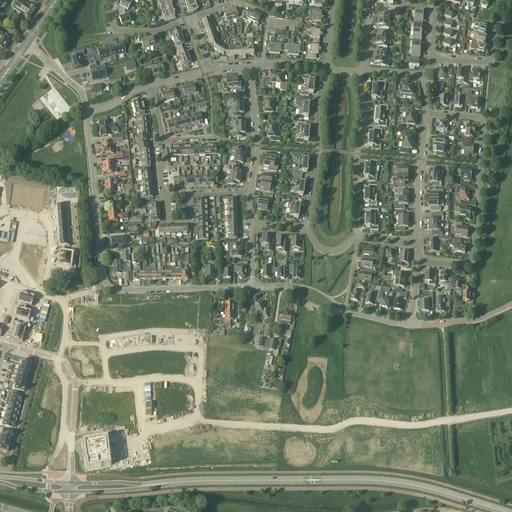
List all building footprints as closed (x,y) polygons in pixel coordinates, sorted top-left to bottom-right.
[(35,9),(26,3),(21,0),(14,0),(10,7),(3,18),(2,19),(6,22),(14,10),(25,17),(25,18),(27,20),(28,19),(29,20),(35,9)] [(131,3),(124,0),(122,0),(119,7),(120,7),(118,12),(125,13),(126,10),(128,11),(128,10),(129,9),(130,9),(131,8),(131,7),(132,6),(131,5),(131,4),(131,3)] [(168,0),(160,0),(158,1),(159,5),(160,4),(161,8),(160,8),(161,12),(172,8),(171,5),(172,5),(171,3),(170,3),(168,0)] [(194,0),(187,0),(188,2),(185,3),(185,4),(185,5),(184,5),(184,6),(185,7),(186,7),(187,8),(196,5),(194,0)] [(3,3),(0,8),(0,15),(3,18),(10,7),(3,3)] [(196,5),(187,8),(187,9),(186,10),(186,11),(187,12),(188,12),(189,13),(191,12),(192,14),(196,12),(195,11),(198,10),(196,5)] [(172,8),(161,12),(163,15),(164,15),(165,18),(164,19),(165,23),(176,19),(174,13),(175,13),(174,10),(173,11),(172,8)] [(235,10),(229,12),(232,20),(236,19),(236,21),(242,19),(242,11),(236,13),(235,10)] [(249,14),(242,11),(242,19),(247,22),(248,20),(252,22),(255,14),(250,11),(249,14)] [(321,23),(321,21),(323,20),(323,19),(323,18),(322,17),(321,17),(321,18),(321,11),(315,11),(315,14),(313,14),(312,16),(309,16),(309,22),(311,22),(311,24),(317,25),(319,23),(321,23)] [(415,11),(414,22),(423,23),(424,13),(419,13),(419,11),(415,11)] [(126,16),(125,13),(118,12),(120,18),(119,18),(121,26),(130,23),(130,22),(130,21),(131,20),(131,19),(131,18),(130,18),(130,17),(129,16),(128,16),(128,15),(126,16)] [(225,17),(220,19),(221,21),(223,26),(229,23),(229,22),(232,20),(229,12),(224,14),(225,17)] [(446,22),(458,25),(459,21),(457,20),(458,16),(446,12),(445,18),(449,19),(448,22),(446,22)] [(378,21),(389,21),(390,14),(380,13),(379,15),(378,15),(378,21)] [(261,16),(255,14),(252,22),(255,23),(254,25),(257,27),(261,20),(259,19),(261,16)] [(203,24),(204,26),(212,24),(209,15),(207,16),(208,19),(199,22),(200,25),(203,24)] [(389,29),(389,21),(378,21),(377,26),(378,26),(378,28),(389,29)] [(473,30),(485,34),(487,28),(485,27),(485,24),(473,21),(472,24),(474,25),(473,30)] [(423,23),(414,22),(414,24),(413,25),(412,25),(411,26),(411,27),(410,30),(413,31),(422,32),(423,23)] [(458,25),(446,22),(444,28),(448,29),(447,32),(445,31),(457,35),(453,33),(454,30),(456,31),(458,25)] [(212,24),(204,26),(205,29),(202,30),(203,33),(216,28),(214,23),(212,24)] [(216,28),(203,33),(203,35),(206,34),(207,37),(215,34),(218,33),(216,28)] [(313,39),(313,42),(319,43),(319,36),(320,37),(321,37),(321,36),(322,36),(322,35),(321,35),(320,33),(320,31),(318,31),(316,29),(311,28),(310,30),(308,30),(307,36),(311,36),(311,39),(313,39)] [(0,39),(0,42),(6,47),(8,43),(7,43),(9,40),(0,34),(3,31),(0,29),(0,38),(1,39),(0,39)] [(174,41),(182,38),(180,32),(177,33),(176,29),(169,31),(171,38),(173,37),(174,41)] [(474,34),(472,40),(485,43),(486,37),(482,36),(483,33),(485,34),(473,30),(473,31),(477,32),(476,35),(474,34)] [(422,32),(413,31),(413,40),(421,41),(422,32)] [(457,35),(445,31),(444,37),(448,38),(447,41),(445,40),(445,41),(457,44),(453,43),(454,40),(456,40),(457,35)] [(376,39),(390,40),(390,35),(388,35),(389,33),(378,32),(378,34),(377,34),(376,39)] [(205,40),(206,43),(217,39),(215,34),(207,37),(208,40),(205,40)] [(146,39),(149,48),(152,47),(153,49),(160,46),(157,39),(153,41),(152,38),(146,39)] [(173,45),(175,51),(183,49),(181,45),(184,43),(182,38),(174,41),(175,44),(173,45)] [(146,49),(149,48),(146,39),(141,41),(142,44),(137,46),(140,53),(146,51),(146,49)] [(217,39),(206,43),(207,45),(210,44),(211,47),(214,46),(214,47),(219,43),(217,39)] [(247,47),(248,56),(254,56),(253,54),(257,53),(256,47),(253,47),(253,39),(247,40),(247,47)] [(391,40),(390,40),(376,39),(376,44),(377,44),(377,47),(387,48),(388,44),(391,45),(391,40)] [(421,41),(413,40),(412,49),(421,49),(421,41)] [(485,43),(472,40),(470,49),(484,53),(486,47),(482,46),(482,43),(485,43)] [(455,50),(457,44),(445,41),(443,46),(447,48),(446,51),(452,52),(453,49),(455,50)] [(113,45),(109,46),(111,51),(113,61),(116,60),(115,56),(125,53),(122,43),(116,44),(114,44),(114,45),(113,45)] [(219,43),(214,47),(215,48),(213,50),(216,52),(214,54),(216,56),(223,46),(219,43)] [(284,46),(274,45),(274,55),(279,55),(279,52),(283,53),(284,46)] [(98,52),(94,53),(97,62),(101,61),(101,60),(110,57),(111,61),(113,61),(111,51),(109,46),(106,47),(105,47),(104,47),(102,48),(103,48),(97,49),(98,52)] [(223,46),(216,56),(218,57),(220,55),(223,56),(224,54),(225,54),(227,49),(223,46)] [(293,47),(284,46),(283,53),(287,53),(287,56),(293,56),(293,47)] [(316,55),(318,55),(318,53),(320,51),(320,50),(320,49),(319,49),(318,49),(319,46),(310,46),(310,51),(306,50),(306,58),(316,59),(316,55)] [(303,47),(293,47),(293,56),(298,57),(298,54),(302,54),(303,51),(303,47)] [(177,62),(181,61),(189,58),(187,52),(184,53),(183,49),(175,51),(178,57),(175,58),(177,62)] [(421,49),(412,49),(411,49),(410,50),(410,52),(410,54),(412,54),(411,58),(420,58),(421,49)] [(375,58),(390,59),(390,52),(376,50),(376,53),(375,53),(375,58)] [(74,70),(82,68),(81,65),(84,64),(82,59),(85,59),(82,51),(71,54),(72,58),(71,58),(74,70)] [(191,63),(189,58),(181,61),(182,64),(180,65),(182,71),(190,69),(188,64),(191,63)] [(389,67),(390,59),(375,58),(374,63),(375,63),(375,66),(389,67)] [(420,58),(411,58),(409,58),(409,60),(410,63),(409,64),(409,67),(409,69),(414,69),(415,67),(419,68),(420,58)] [(128,62),(130,71),(136,69),(134,60),(128,62)] [(159,66),(156,67),(159,75),(164,73),(163,70),(167,69),(165,62),(158,64),(159,66)] [(96,71),(95,68),(97,68),(96,64),(88,66),(92,81),(98,80),(99,81),(103,79),(103,78),(104,78),(106,78),(104,69),(98,70),(96,71)] [(153,77),(159,75),(156,67),(152,68),(152,66),(145,69),(147,76),(152,74),(153,77)] [(444,79),(448,76),(452,77),(452,70),(449,70),(447,71),(445,68),(440,68),(437,71),(437,75),(440,79),(444,79)] [(461,80),(461,84),(467,84),(467,76),(465,76),(464,75),(464,70),(458,69),(457,79),(461,80)] [(476,83),(479,83),(482,83),(483,77),(480,77),(480,71),(473,71),(473,75),(470,75),(469,82),(473,82),(473,81),(477,81),(476,83)] [(275,84),(276,74),(272,74),(272,75),(270,75),(270,79),(263,79),(263,87),(263,88),(263,89),(264,89),(265,89),(266,89),(266,88),(266,87),(271,87),(271,86),(273,86),(274,86),(274,85),(275,85),(275,84)] [(276,74),(275,84),(280,84),(280,89),(280,90),(281,91),(287,91),(287,83),(284,83),(284,80),(282,80),(282,76),(280,75),(280,74),(276,74)] [(304,80),(304,86),(314,87),(315,82),(314,82),(314,79),(310,79),(310,77),(302,76),(302,80),(304,80)] [(231,79),(232,89),(237,88),(237,91),(241,90),(240,81),(237,82),(237,78),(231,79)] [(227,89),(232,89),(231,79),(225,80),(225,83),(218,84),(219,94),(228,92),(227,89)] [(372,92),(382,92),(382,88),(385,89),(385,83),(379,82),(379,85),(373,84),(373,87),(372,86),(372,92)] [(193,84),(187,86),(190,95),(195,94),(196,95),(199,94),(197,87),(194,88),(193,84)] [(401,94),(406,95),(407,85),(404,84),(404,85),(401,85),(401,90),(398,90),(397,97),(401,97),(401,94)] [(106,92),(106,89),(109,89),(108,85),(101,86),(100,86),(92,87),(92,91),(92,93),(93,93),(93,94),(96,94),(96,97),(102,96),(101,93),(102,93),(106,92)] [(407,85),(406,95),(406,97),(415,98),(416,91),(413,91),(413,86),(411,86),(411,85),(407,85)] [(184,97),(190,95),(187,86),(182,87),(183,91),(180,92),(182,99),(185,98),(184,97)] [(314,87),(304,86),(301,86),(301,96),(307,96),(307,94),(313,94),(313,92),(314,92),(314,87)] [(166,91),(169,101),(174,99),(175,101),(178,100),(176,93),(173,94),(172,90),(166,91)] [(163,102),(169,101),(166,91),(161,93),(162,97),(159,97),(161,108),(164,107),(163,102)] [(467,91),(467,93),(466,106),(470,106),(470,109),(477,109),(478,100),(471,100),(472,91),(467,91)] [(382,97),(382,92),(372,92),(371,97),(372,97),(372,99),(378,100),(377,102),(384,103),(384,97),(382,97)] [(466,106),(467,93),(463,93),(463,95),(461,95),(461,98),(455,97),(455,101),(455,105),(454,107),(462,108),(462,104),(466,105),(466,106)] [(451,104),(452,102),(448,102),(449,97),(448,97),(446,94),(442,94),(440,96),(439,96),(439,97),(437,98),(439,100),(439,105),(442,105),(442,106),(451,107),(451,104)] [(263,106),(274,107),(274,104),(275,104),(275,103),(276,103),(276,102),(278,102),(278,98),(271,97),(271,99),(270,98),(269,101),(265,101),(264,103),(263,103),(263,106)] [(133,103),(134,108),(144,106),(142,100),(138,101),(138,99),(131,100),(132,103),(133,103)] [(299,105),(299,109),(309,110),(309,105),(309,103),(305,102),(305,99),(296,99),(296,103),(297,105),(299,105)] [(231,105),(232,109),(243,108),(242,102),(239,103),(238,100),(229,101),(230,105),(231,105)] [(144,106),(134,108),(136,114),(134,114),(135,117),(142,116),(141,113),(145,112),(144,106)] [(276,108),(274,107),(263,106),(263,110),(264,110),(264,113),(269,113),(269,116),(276,117),(276,114),(276,108)] [(374,116),(384,117),(385,111),(388,111),(388,107),(382,106),(381,109),(376,108),(375,111),(375,110),(374,116)] [(405,113),(405,118),(417,119),(417,116),(416,116),(416,113),(413,113),(412,108),(404,107),(403,113),(405,113)] [(243,108),(232,109),(232,114),(231,115),(231,118),(241,117),(240,114),(244,114),(243,108)] [(309,110),(299,109),(298,116),(296,115),(295,119),(302,120),(302,117),(307,118),(308,115),(309,116),(309,110)] [(194,117),(197,126),(202,124),(202,121),(205,120),(203,113),(200,114),(199,114),(198,113),(197,113),(196,114),(195,114),(194,115),(194,116),(194,117)] [(384,121),(384,117),(374,116),(374,121),(374,123),(380,124),(380,126),(386,127),(387,121),(384,121)] [(417,119),(405,118),(403,118),(403,127),(409,128),(409,125),(415,125),(415,123),(416,123),(417,119)] [(233,129),(235,129),(245,128),(244,122),(241,123),(241,119),(231,120),(232,124),(233,124),(233,129)] [(437,124),(436,131),(444,132),(444,129),(447,129),(448,122),(440,121),(440,124),(437,124)] [(265,131),(278,132),(279,132),(280,123),(272,122),(272,125),(267,125),(267,127),(266,127),(265,131)] [(297,133),(299,133),(309,134),(310,129),(309,129),(309,127),(303,126),(304,123),(298,123),(297,127),(296,128),(297,130),(297,133)] [(466,130),(466,137),(473,137),(474,131),(475,131),(475,127),(469,126),(469,124),(466,124),(465,130),(466,130)] [(245,128),(235,129),(235,134),(232,134),(232,138),(242,137),(242,134),(245,134),(245,128)] [(368,139),(380,140),(381,137),(382,135),(381,134),(382,130),(375,129),(375,132),(370,132),(369,134),(368,134),(368,139)] [(403,136),(402,142),(414,143),(414,140),(413,140),(413,137),(410,137),(410,131),(401,130),(401,136),(403,136)] [(278,135),(278,132),(265,131),(265,134),(266,135),(266,137),(271,137),(271,140),(278,141),(278,137),(277,137),(277,135),(278,135)] [(309,134),(299,133),(299,139),(296,139),(296,143),(302,144),(302,141),(308,142),(308,139),(309,139),(309,134)] [(434,145),(444,146),(445,140),(449,141),(449,136),(439,135),(439,139),(435,138),(434,145)] [(101,144),(102,149),(109,149),(109,146),(114,145),(113,143),(122,143),(122,141),(128,141),(128,137),(107,139),(107,142),(105,143),(105,144),(101,144)] [(380,143),(380,140),(368,139),(368,144),(369,144),(368,147),(374,147),(374,150),(380,150),(381,146),(382,145),(380,143)] [(466,144),(466,141),(459,140),(459,144),(463,144),(462,150),(465,151),(464,155),(469,155),(469,154),(473,154),(474,146),(469,146),(470,144),(466,144)] [(414,143),(402,142),(402,148),(400,148),(399,153),(407,154),(408,149),(412,149),(412,147),(413,147),(414,143)] [(443,153),(444,146),(434,145),(433,152),(437,152),(436,156),(446,157),(447,153),(443,153)] [(216,146),(210,146),(210,155),(219,155),(219,151),(216,151),(216,146)] [(234,157),(244,159),(245,153),(238,152),(239,149),(232,148),(232,152),(234,152),(234,157)] [(265,160),(274,162),(275,159),(279,159),(280,154),(273,152),(273,155),(266,154),(265,160)] [(298,161),(298,165),(308,166),(309,161),(308,160),(308,158),(302,158),(303,155),(296,154),(296,158),(296,159),(298,161)] [(243,164),(244,159),(234,157),(233,162),(230,161),(229,165),(236,167),(236,163),(243,164)] [(276,162),(274,162),(265,160),(264,163),(263,163),(263,165),(264,166),(264,167),(270,168),(270,171),(277,172),(278,166),(276,165),(276,162)] [(364,171),(377,172),(377,167),(380,167),(380,162),(372,161),(371,164),(366,163),(365,165),(364,171)] [(293,176),(300,177),(301,173),(307,173),(307,171),(308,171),(308,166),(298,165),(298,167),(297,167),(294,169),(294,170),(293,170),(292,175),(293,176)] [(399,172),(399,175),(408,175),(408,169),(405,169),(405,165),(395,165),(395,172),(399,172)] [(231,176),(240,178),(241,172),(235,171),(236,168),(229,167),(228,171),(231,171),(231,176)] [(429,177),(439,177),(439,174),(442,174),(444,173),(444,171),(443,171),(443,167),(435,167),(435,171),(430,171),(429,177)] [(464,172),(464,168),(458,168),(457,176),(461,177),(461,179),(464,179),(464,181),(471,182),(471,172),(464,172)] [(378,172),(377,172),(364,171),(364,176),(365,176),(364,178),(370,179),(370,181),(376,182),(376,179),(377,179),(378,172)] [(261,182),(271,184),(271,180),(275,181),(276,175),(269,174),(269,177),(262,176),(261,182)] [(408,175),(399,175),(399,179),(395,179),(395,186),(405,186),(405,182),(408,182),(408,175)] [(239,183),(240,178),(231,176),(230,181),(227,180),(226,184),(233,185),(233,182),(239,183)] [(295,184),(294,187),(304,189),(305,184),(304,184),(305,182),(299,181),(300,177),(293,176),(292,182),(294,184),(295,184)] [(439,180),(439,177),(429,177),(429,183),(436,183),(436,186),(442,187),(442,181),(442,180),(439,180)] [(270,190),(271,184),(261,182),(260,188),(266,189),(266,192),(274,194),(274,190),(270,190)] [(130,185),(120,186),(105,187),(105,188),(104,188),(105,191),(106,191),(106,192),(109,192),(109,193),(118,192),(117,190),(121,190),(121,191),(130,190),(130,185)] [(364,196),(374,196),(377,196),(377,191),(380,191),(380,185),(369,185),(369,188),(365,188),(365,191),(364,191),(364,196)] [(465,190),(465,186),(457,185),(457,189),(456,194),(460,194),(460,200),(464,200),(464,199),(469,200),(470,191),(465,190)] [(14,187),(10,206),(18,207),(32,209),(31,210),(39,211),(43,193),(35,191),(35,192),(21,189),(14,187)] [(296,198),(297,196),(302,196),(303,194),(304,194),(304,189),(294,187),(293,194),(291,193),(290,197),(296,198)] [(398,198),(408,198),(408,192),(405,192),(405,189),(395,189),(395,195),(398,195),(398,198)] [(429,194),(429,200),(439,201),(439,197),(443,197),(443,190),(436,190),(436,194),(434,194),(429,194)] [(152,192),(143,193),(143,201),(150,200),(149,198),(152,198),(152,192)] [(258,204),(267,205),(268,202),(271,202),(272,196),(265,195),(265,199),(259,198),(258,204)] [(374,202),(374,196),(364,196),(364,201),(365,201),(365,203),(370,203),(370,206),(377,206),(377,202),(374,202)] [(197,206),(206,206),(206,197),(200,197),(200,200),(197,201),(197,206)] [(408,205),(408,204),(409,204),(409,201),(408,201),(408,198),(398,198),(398,202),(395,202),(395,208),(402,208),(402,205),(408,205)] [(288,209),(300,212),(301,206),(300,206),(300,204),(294,203),(295,200),(289,199),(288,209)] [(429,200),(429,207),(431,207),(435,207),(435,211),(441,211),(441,201),(439,201),(429,200)] [(150,211),(159,210),(158,204),(154,205),(153,202),(147,203),(147,206),(149,206),(150,211)] [(267,209),(267,205),(258,204),(257,210),(269,212),(270,209),(267,209)] [(465,217),(465,220),(469,220),(471,211),(466,210),(467,206),(456,205),(455,212),(460,213),(459,216),(465,217)] [(300,212),(288,209),(287,209),(286,214),(287,214),(286,220),(292,221),(292,218),(298,219),(298,217),(299,217),(300,212)] [(365,220),(375,220),(377,220),(378,217),(380,214),(378,212),(378,210),(370,210),(370,213),(366,213),(366,215),(365,215),(365,220)] [(118,220),(128,220),(127,214),(117,214),(117,212),(108,213),(108,215),(108,217),(109,217),(109,222),(118,222),(118,220)] [(398,216),(398,222),(408,222),(408,216),(403,216),(403,212),(394,212),(394,216),(398,216)] [(429,218),(429,225),(438,225),(438,222),(441,222),(441,217),(443,217),(443,214),(436,214),(436,219),(429,218)] [(160,222),(159,216),(150,217),(151,223),(149,225),(150,231),(154,231),(156,225),(156,222),(160,222)] [(375,226),(375,220),(365,220),(365,226),(366,226),(366,228),(372,228),(372,230),(378,230),(378,226),(375,226)] [(408,222),(398,222),(398,225),(397,225),(397,227),(395,228),(395,232),(401,232),(401,228),(408,228),(408,222)] [(462,227),(463,223),(456,222),(455,230),(457,231),(456,235),(461,236),(461,237),(467,238),(468,228),(462,227)] [(429,225),(429,231),(432,231),(436,231),(436,235),(443,235),(443,232),(441,232),(441,225),(438,225),(429,225)] [(181,226),(182,235),(191,235),(190,228),(187,228),(187,226),(181,226)] [(237,234),(228,234),(228,240),(225,240),(225,243),(227,243),(235,242),(235,239),(237,239),(237,234)] [(208,244),(208,235),(198,235),(199,241),(200,241),(200,244),(208,244)] [(271,252),(272,245),(269,245),(269,237),(262,236),(261,245),(266,245),(265,251),(269,252),(271,252)] [(110,238),(111,246),(125,245),(125,237),(110,238)] [(286,253),(286,246),(283,246),(284,238),(277,238),(276,248),(282,249),(282,252),(286,253)] [(304,253),(304,249),(303,249),(304,241),(299,241),(299,239),(291,239),(290,244),(292,244),(292,248),(293,249),(293,250),(298,250),(298,252),(304,253)] [(448,239),(447,248),(451,245),(454,250),(454,252),(465,253),(466,246),(461,246),(460,244),(460,240),(448,239)] [(429,240),(429,252),(437,252),(437,240),(429,240)] [(231,249),(231,252),(241,252),(241,245),(236,246),(235,242),(227,243),(227,249),(231,249)] [(364,247),(363,254),(373,256),(374,248),(364,247)] [(393,249),(393,252),(386,251),(385,259),(392,260),(391,264),(395,265),(397,250),(393,249)] [(59,254),(59,257),(59,258),(70,260),(71,255),(75,255),(75,252),(68,251),(68,254),(60,253),(60,254),(59,254)] [(241,252),(231,252),(231,258),(227,258),(227,262),(236,262),(236,258),(242,258),(241,252)] [(402,266),(403,262),(408,263),(409,253),(401,252),(401,254),(398,254),(396,266),(402,266)] [(114,263),(114,269),(128,268),(127,262),(128,262),(128,261),(129,261),(129,253),(122,253),(123,262),(114,263)] [(58,259),(58,263),(59,263),(59,264),(67,265),(66,270),(73,271),(74,266),(72,266),(73,260),(70,260),(59,258),(59,260),(58,259)] [(378,263),(378,260),(366,258),(366,261),(362,260),(361,267),(372,269),(373,266),(376,266),(377,262),(378,263)] [(292,271),(292,279),(300,279),(300,269),(294,269),(294,265),(289,265),(289,271),(292,271)] [(242,280),(243,278),(245,278),(245,269),(243,269),(240,266),(234,266),(234,273),(237,273),(238,274),(238,278),(240,278),(242,280)] [(206,267),(206,280),(214,280),(213,267),(206,267)] [(270,274),(273,274),(273,267),(262,267),(262,278),(270,278),(270,274)] [(128,268),(114,269),(115,274),(128,273),(128,274),(127,274),(127,277),(127,284),(131,284),(130,269),(128,269),(128,268)] [(230,279),(230,278),(234,277),(234,273),(233,273),(233,268),(230,269),(230,270),(224,270),(224,274),(223,274),(222,275),(222,278),(223,279),(230,279)] [(436,285),(436,278),(433,278),(434,271),(426,270),(424,281),(429,281),(429,285),(436,285)] [(368,271),(364,273),(360,273),(359,280),(371,281),(372,274),(375,275),(376,272),(368,271)] [(396,277),(396,280),(405,282),(405,275),(399,275),(400,272),(393,271),(393,276),(396,277)] [(451,286),(451,280),(448,280),(449,273),(441,272),(440,282),(444,282),(444,285),(451,286)] [(405,282),(396,280),(395,287),(391,286),(391,289),(397,290),(398,287),(404,288),(405,282)] [(456,283),(456,290),(460,290),(460,291),(462,291),(464,292),(463,301),(470,302),(470,292),(470,288),(466,288),(464,286),(461,286),(461,283),(456,283)] [(381,288),(380,291),(377,301),(381,302),(380,307),(387,309),(389,301),(382,299),(384,290),(383,290),(384,288),(381,288)] [(358,299),(363,300),(365,291),(357,289),(354,290),(353,290),(351,300),(357,302),(358,299)] [(377,301),(380,291),(376,290),(375,295),(368,293),(366,303),(373,305),(374,301),(377,301)] [(446,312),(446,307),(446,303),(449,303),(450,294),(443,293),(443,298),(436,298),(436,309),(436,313),(441,313),(441,312),(446,312)] [(20,295),(17,307),(23,309),(24,303),(30,305),(31,298),(25,296),(25,295),(21,294),(21,295),(20,295)] [(429,309),(433,309),(433,296),(431,296),(427,300),(427,301),(424,301),(424,300),(421,300),(421,311),(424,311),(424,312),(429,312),(429,309)] [(395,300),(394,309),(402,310),(403,301),(395,300)] [(233,320),(233,311),(233,303),(225,303),(225,311),(225,320),(213,321),(213,327),(230,326),(230,320),(233,320)] [(267,317),(268,309),(263,308),(263,306),(262,306),(262,303),(255,303),(254,310),(258,311),(258,312),(263,313),(262,316),(267,317)] [(18,310),(16,316),(27,319),(27,318),(28,318),(29,314),(28,314),(29,313),(18,310)] [(276,329),(280,329),(281,322),(283,322),(284,313),(278,312),(276,329)] [(281,322),(280,329),(287,330),(287,325),(285,324),(286,323),(290,323),(291,314),(284,313),(283,322),(281,322)] [(17,328),(14,339),(20,341),(20,340),(21,340),(22,336),(21,336),(23,330),(17,328)] [(74,359),(74,362),(80,363),(79,373),(99,374),(100,363),(85,362),(87,346),(75,345),(74,359)] [(210,346),(209,358),(218,358),(218,361),(221,362),(221,355),(218,355),(219,346),(210,346)] [(255,348),(253,355),(261,357),(262,349),(255,348)] [(227,351),(226,359),(236,361),(237,361),(239,361),(237,370),(241,371),(244,358),(239,357),(239,358),(237,357),(238,353),(227,351)] [(249,358),(246,369),(254,371),(255,364),(260,365),(261,361),(256,360),(256,359),(249,358)] [(209,374),(209,379),(211,379),(210,386),(215,386),(217,386),(217,375),(209,374)] [(16,384),(15,389),(24,392),(26,386),(25,386),(16,384)] [(12,393),(10,399),(20,402),(21,402),(22,396),(12,393)] [(123,395),(119,396),(119,397),(120,404),(124,404),(131,403),(131,399),(132,399),(132,396),(131,397),(130,396),(123,397),(123,395)] [(10,399),(8,406),(18,409),(20,402),(10,399)] [(241,402),(240,408),(244,408),(244,410),(245,411),(244,417),(249,417),(249,416),(251,416),(252,412),(253,412),(253,406),(252,406),(252,403),(246,403),(246,402),(241,402)] [(8,406),(6,412),(17,415),(18,409),(8,406)] [(6,412),(5,419),(15,421),(17,415),(6,412)] [(5,419),(3,425),(13,428),(13,427),(14,427),(15,422),(15,421),(5,419)] [(4,430),(2,435),(3,435),(12,438),(11,438),(12,438),(13,432),(4,430)] [(182,432),(176,433),(178,445),(184,443),(183,439),(182,432)] [(173,434),(170,435),(172,442),(172,446),(173,446),(178,445),(176,433),(175,433),(173,433),(173,434)] [(151,446),(150,447),(151,451),(159,449),(158,445),(157,438),(153,438),(153,437),(150,438),(151,439),(150,439),(151,446)] [(95,442),(85,443),(87,460),(88,468),(88,467),(98,466),(108,464),(105,440),(95,441),(95,442)] [(0,444),(0,449),(3,450),(3,451),(7,452),(7,451),(8,452),(10,446),(9,446),(0,444),(1,444),(0,444)]
